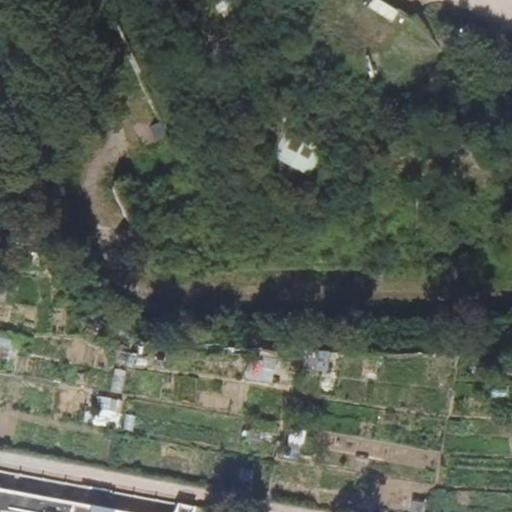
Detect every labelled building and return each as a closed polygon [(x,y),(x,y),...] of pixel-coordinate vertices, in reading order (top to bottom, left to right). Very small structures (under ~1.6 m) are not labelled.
[(273,0),(249,0),(260,12),(273,0)] [(420,16),(389,0),(354,0),(327,53),(385,82),(420,16)] [(511,98),(511,49),(450,42),(442,92),(511,98)] [(136,192),(128,174),(116,178),(111,190),(143,258),(155,271),(341,270),(431,269),(431,253),(408,254),(396,258),(229,261),(224,254),(221,246),(207,167),(177,96),(162,66),(143,74),(185,170),(136,192)] [(307,175),(320,145),(283,129),(270,159),(307,175)] [(111,368),(109,391),(120,393),(122,369),(111,368)] [(92,395),(88,425),(117,428),(120,399),(92,395)] [(260,489),(263,472),(238,468),(235,485),(260,489)] [(114,511),(0,490),(0,511),(114,511)]
